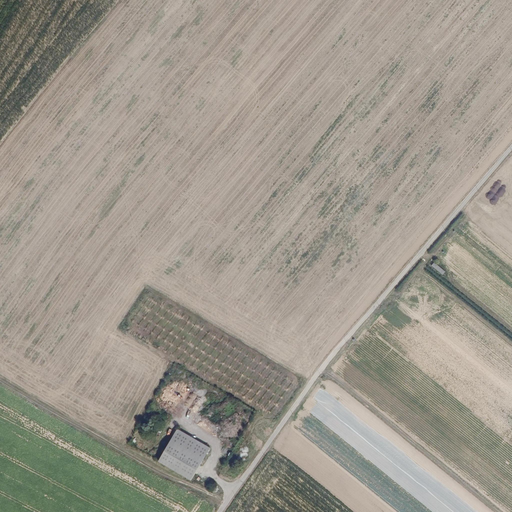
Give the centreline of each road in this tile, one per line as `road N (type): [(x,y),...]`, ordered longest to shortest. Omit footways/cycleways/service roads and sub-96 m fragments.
road 1 (unclassified): [(219,511),(334,351),(511,147)]
road 2 (track): [(0,380),(223,506)]
